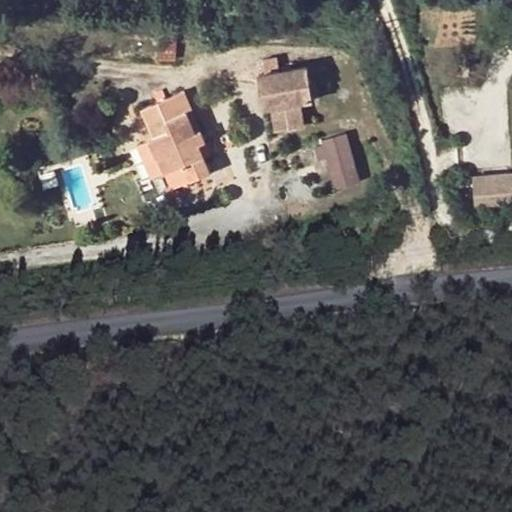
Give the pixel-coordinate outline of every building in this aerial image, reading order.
[(175,43),(160,42),(159,61),(174,61),(175,43)] [(300,103),(311,101),(304,68),(277,74),(274,60),(260,63),(263,77),(256,78),(263,110),(271,109),(300,103)] [(203,137),(184,93),(142,110),(154,138),(137,145),(152,178),(166,172),(173,189),(210,172),(202,154),(196,139),(203,137)] [(300,103),(271,109),(276,131),(304,126),(300,103)] [(346,134),(321,140),(323,145),(326,157),(335,189),(359,182),(346,134)] [(203,137),(196,139),(202,154),(209,151),(203,137)] [(323,145),(316,147),(319,159),(326,157),(323,145)] [(511,174),(473,177),(475,207),(511,205),(511,174)] [(83,228),(86,235),(95,232),(93,225),(83,228)]
